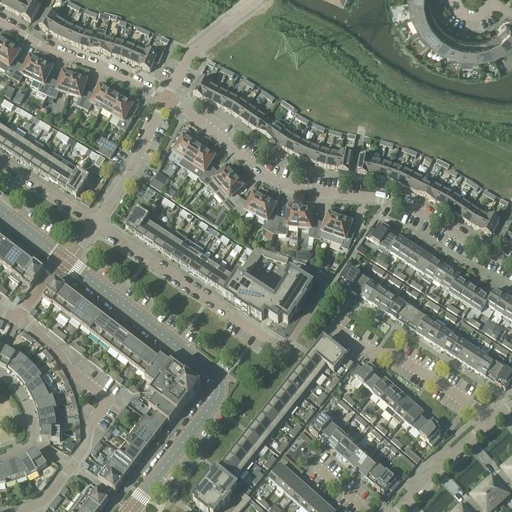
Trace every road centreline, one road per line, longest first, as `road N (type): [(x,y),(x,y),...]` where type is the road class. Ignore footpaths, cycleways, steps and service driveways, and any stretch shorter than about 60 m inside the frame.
road 1 (residential): [(511,263),(396,204),(289,189),(165,100)]
road 2 (tertiary): [(69,262),(206,365),(221,388),(133,511)]
road 3 (residential): [(328,283),(281,349),(95,223)]
road 4 (residential): [(18,319),(108,401),(73,468)]
road 5 (residential): [(488,421),(396,355),(375,354),(330,323)]
road 6 (residential): [(0,24),(165,100)]
road 7 (residential): [(95,223),(165,100)]
road 8 (residential): [(165,100),(195,45),(255,0)]
road 9 (residential): [(488,421),(394,511)]
